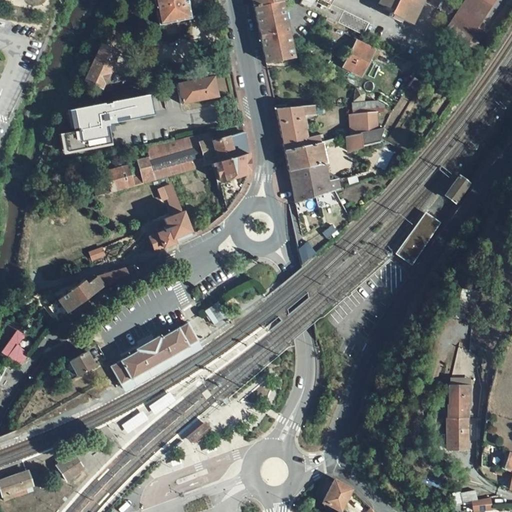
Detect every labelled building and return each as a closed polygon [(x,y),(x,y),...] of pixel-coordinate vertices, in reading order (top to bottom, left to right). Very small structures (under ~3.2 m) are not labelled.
[(186,0),(153,0),(158,25),(190,18),(186,0)] [(331,5),(321,0),(301,0),(299,4),(325,17),(363,36),(368,23),(331,5)] [(378,0),(377,3),(391,10),(389,14),(410,25),(421,1),(419,0),(378,0)] [(466,0),(444,34),(465,48),(489,13),(484,10),(490,0),(466,0)] [(281,2),(254,7),(265,64),(293,58),(287,30),(281,2)] [(356,41),(342,67),(361,77),(374,50),(356,41)] [(118,53),(101,46),(85,80),(91,83),(101,88),(118,53)] [(213,77),(176,84),(180,104),(217,97),(213,77)] [(417,92),(423,82),(415,78),(408,88),(417,92)] [(428,86),(423,82),(417,92),(423,95),(428,86)] [(364,93),(356,88),(354,102),(363,101),(364,93)] [(64,134),(67,152),(111,144),(108,127),(115,126),(114,123),(155,115),(151,95),(77,109),(81,127),(82,127),(83,130),(64,134)] [(314,105),(275,108),(285,151),(318,143),(317,136),(305,138),(301,115),(315,115),(314,105)] [(81,127),(77,109),(73,110),(76,128),(81,127)] [(383,145),(381,128),(379,129),(377,111),(347,115),(350,136),(344,136),(346,150),(383,145)] [(199,135),(147,147),(149,158),(137,161),(140,176),(143,184),(160,179),(168,177),(171,176),(211,165),(210,164),(248,153),(244,132),(212,141),(210,132),(199,135)] [(318,143),(285,151),(296,204),(340,190),(338,180),(329,182),(318,143)] [(248,153),(210,164),(211,165),(212,167),(214,166),(219,183),(248,175),(248,153)] [(128,165),(104,173),(110,193),(135,186),(132,179),(128,165)] [(455,174),(441,194),(445,197),(454,203),(455,204),(469,184),(468,183),(459,177),(455,174)] [(140,176),(132,179),(135,186),(143,184),(140,176)] [(168,177),(160,179),(175,215),(182,213),(168,177)] [(175,215),(164,220),(166,224),(168,228),(148,236),(154,251),(176,243),(174,238),(190,232),(182,213),(175,215)] [(426,216),(399,255),(414,265),(440,225),(426,216)] [(147,233),(148,236),(168,228),(166,224),(147,233)] [(308,243),(297,249),(303,261),(314,255),(308,243)] [(141,264),(115,270),(120,277),(141,266),(141,264)] [(83,280),(57,300),(67,312),(103,286),(120,277),(115,270),(96,277),(95,275),(89,276),(83,280)] [(213,325),(224,319),(215,304),(204,311),(213,325)] [(189,325),(188,323),(161,337),(161,336),(160,336),(159,336),(157,336),(154,338),(152,339),(135,349),(136,351),(110,366),(117,380),(121,385),(163,361),(198,341),(189,325)] [(25,335),(17,330),(0,353),(7,357),(19,366),(28,355),(17,345),(25,335)] [(163,361),(121,385),(125,392),(202,347),(198,341),(163,361)] [(455,374),(473,374),(474,349),(456,349),(455,374)] [(86,351),(69,361),(77,376),(95,367),(86,351)] [(470,387),(449,386),(449,406),(448,406),(448,417),(447,417),(446,450),(468,449),(468,429),(471,429),(471,425),(468,425),(467,406),(470,407),(470,387)] [(167,406),(164,403),(152,411),(155,416),(167,406)] [(147,415),(143,411),(130,422),(133,426),(147,415)] [(477,434),(485,435),(487,419),(480,418),(477,434)] [(190,442),(206,427),(202,423),(200,420),(183,434),(190,442)] [(83,470),(73,454),(56,465),(66,480),(83,470)] [(191,463),(207,459),(206,454),(190,458),(191,463)] [(47,467),(45,460),(29,466),(31,472),(47,467)] [(164,472),(180,467),(178,462),(162,467),(164,472)] [(32,486),(27,471),(0,480),(0,491),(3,501),(32,491),(31,486),(32,486)] [(84,482),(79,478),(66,492),(71,497),(84,482)] [(351,488),(334,479),(322,502),(340,511),(352,490),(351,488)] [(476,501),(475,491),(460,494),(462,503),(476,501)] [(345,509),(347,511),(358,511),(349,502),(345,509)]
